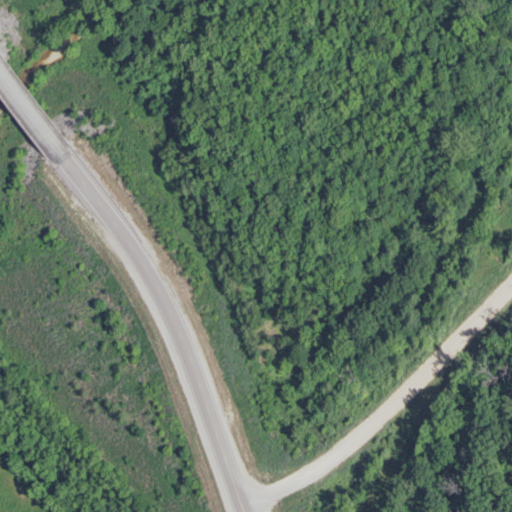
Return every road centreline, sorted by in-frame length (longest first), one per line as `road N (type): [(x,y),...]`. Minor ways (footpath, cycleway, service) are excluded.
road 1 (secondary): [(246,511),(195,361),(139,239),(0,69)]
road 2 (residential): [(245,506),(337,457),(511,281)]
